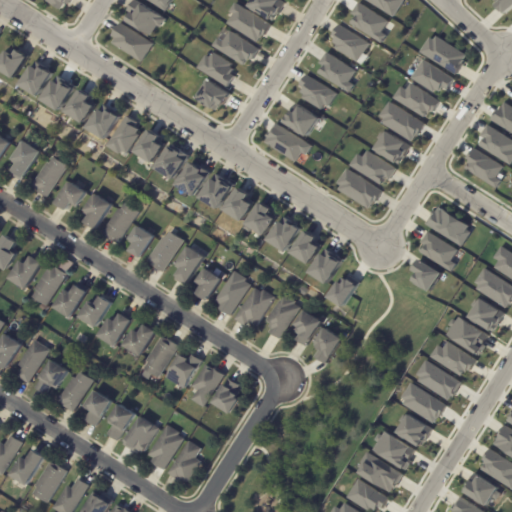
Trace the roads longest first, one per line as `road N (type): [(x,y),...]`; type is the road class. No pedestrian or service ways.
road 1 (residential): [(381,245),(498,51),(441,0),(227,148)]
road 2 (residential): [(0,2),(381,245)]
road 3 (residential): [(0,201),(281,380)]
road 4 (residential): [(179,511),(0,397)]
road 5 (residential): [(416,511),(511,364)]
road 6 (residential): [(281,380),(197,511)]
